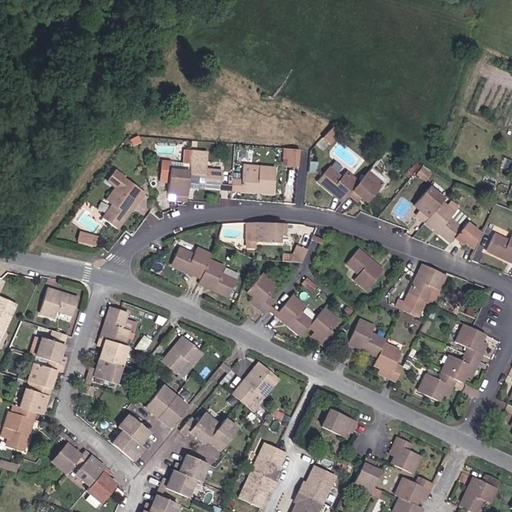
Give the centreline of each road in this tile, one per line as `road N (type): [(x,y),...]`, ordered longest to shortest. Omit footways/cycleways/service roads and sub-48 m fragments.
road 1 (residential): [(467,439),(109,279)]
road 2 (residential): [(127,511),(139,484),(68,411),(109,279)]
road 3 (residential): [(511,288),(300,214)]
road 4 (residential): [(300,214),(245,210),(182,221),(136,246),(109,279)]
